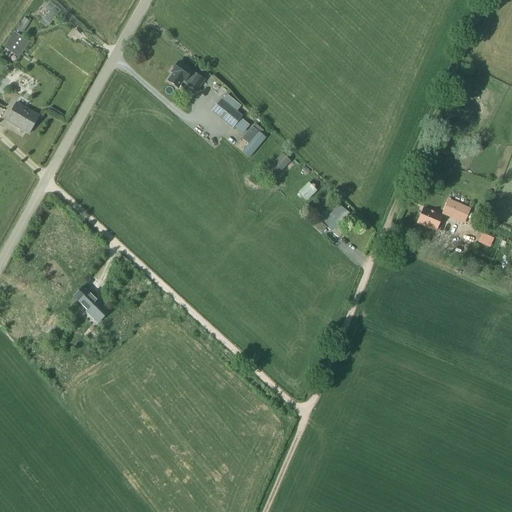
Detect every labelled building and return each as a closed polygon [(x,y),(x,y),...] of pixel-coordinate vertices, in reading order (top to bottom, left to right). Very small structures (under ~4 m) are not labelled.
[(43,20),(42,22),(48,26),(59,11),(49,3),(44,9),(48,13),(43,20)] [(28,42),(13,32),(2,47),(18,58),(28,42)] [(143,63),(140,67),(150,75),(153,71),(143,63)] [(172,74),(165,84),(175,91),(182,81),(184,82),(190,86),(189,87),(195,92),(203,81),(198,76),(197,76),(191,72),(178,63),(171,73),(172,74)] [(197,96),(209,108),(226,90),(214,78),(197,96)] [(241,117),(220,100),(211,112),(231,129),(241,117)] [(28,134),(38,117),(15,104),(5,121),(28,134)] [(269,170),(277,177),(291,162),(283,155),(269,170)] [(307,184),(298,193),(306,201),(308,200),(316,192),(309,185),(307,184)] [(444,215),(464,223),(470,208),(454,202),(452,208),(448,206),(444,215)] [(319,215),(315,219),(326,228),(330,231),(332,228),(335,230),(337,228),(348,214),(341,209),(340,211),(336,208),(332,212),(330,210),(323,218),(319,215)] [(418,222),(437,230),(442,216),(424,208),(418,222)] [(56,303),(67,293),(50,274),(39,284),(56,303)] [(72,297),(75,300),(96,321),(107,311),(85,290),(82,287),(72,297)] [(43,326),(51,331),(60,318),(52,313),(43,326)] [(88,329),(97,337),(102,331),(93,323),(88,329)] [(244,386),(249,381),(236,370),(232,375),(244,386)] [(290,425),(291,419),(274,416),(273,422),(290,425)]
